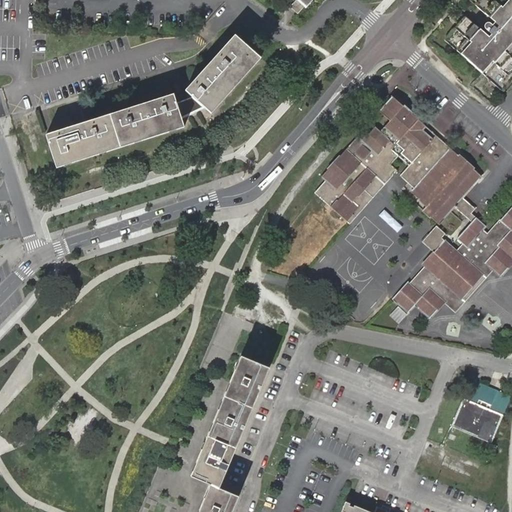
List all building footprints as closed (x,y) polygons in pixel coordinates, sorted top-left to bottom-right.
[(296,0),(290,7),(298,15),(305,7),(306,8),(312,0),(296,0)] [(487,15),(484,18),(483,17),(481,16),(480,16),(478,15),(477,16),(476,16),(475,18),(474,19),(475,21),(477,24),(479,25),(477,27),(466,17),(444,40),(502,91),(511,79),(511,0),(471,0),(471,1),(487,15)] [(261,58),(234,35),(184,91),(191,96),(203,107),(211,114),(261,58)] [(46,135),(56,169),(83,160),(183,128),(180,119),(175,102),(173,93),(46,135)] [(203,107),(191,96),(175,102),(180,119),(203,107)] [(416,120),(417,119),(393,97),(381,111),(391,119),(379,132),(375,128),(363,141),(358,137),(323,177),(327,180),(316,193),(347,221),(359,208),(354,202),(376,176),(378,178),(391,164),(398,156),(399,157),(402,154),(412,162),(409,166),(401,175),(415,189),(412,192),(427,205),(424,209),(439,223),(454,205),(467,218),(471,214),(476,208),(463,196),(481,176),(444,142),(440,147),(422,131),(425,127),(416,120)] [(444,142),(417,119),(416,120),(425,127),(422,131),(440,147),(444,142)] [(399,157),(409,166),(412,162),(402,154),(399,157)] [(354,202),(359,208),(363,210),(399,170),(391,164),(378,178),(376,176),(354,202)] [(433,252),(422,265),(423,267),(408,284),(406,282),(393,297),(408,312),(415,304),(430,317),(444,302),(433,292),(441,282),(461,299),(482,275),(477,270),(484,262),(489,267),(500,276),(511,261),(511,205),(485,236),(479,232),(485,225),(476,218),(457,240),(461,244),(456,250),(439,236),(443,232),(434,224),(420,240),(433,252)] [(484,262),(477,270),(482,275),(489,267),(484,262)] [(433,292),(444,302),(455,311),(463,301),(461,299),(441,282),(433,292)] [(219,487),(269,367),(241,355),(191,475),(211,484),(199,511),(231,511),(239,495),(219,487)] [(505,413),(465,397),(453,426),(494,442),(505,413)] [(388,509),(386,511),(387,511),(389,511),(391,504),(382,501),(382,507),(388,509)] [(386,511),(388,509),(382,507),(381,508),(380,511),(366,511),(353,506),(353,508),(352,510),(348,509),(349,506),(350,505),(345,503),(340,511),(386,511)]
